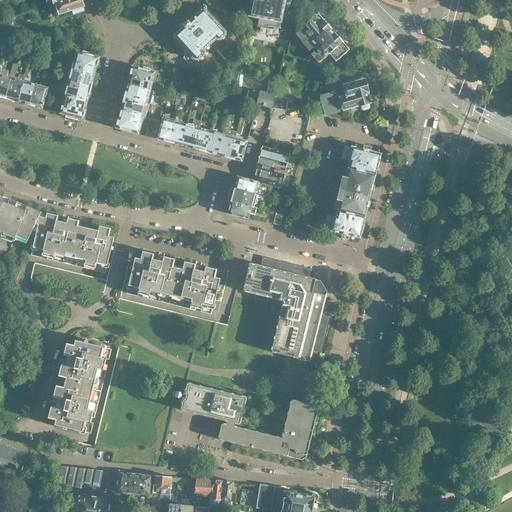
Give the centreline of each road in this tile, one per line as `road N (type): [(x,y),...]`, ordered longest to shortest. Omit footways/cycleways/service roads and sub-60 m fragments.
road 1 (residential): [(349,482),(62,462),(0,436)]
road 2 (primary): [(369,511),(383,331),(423,169)]
road 3 (primary): [(382,264),(349,482)]
road 4 (residential): [(204,226),(79,204),(0,174)]
road 5 (residential): [(382,264),(204,226)]
road 6 (primary): [(430,89),(382,264)]
road 7 (residential): [(204,226),(217,179),(205,161),(98,133)]
